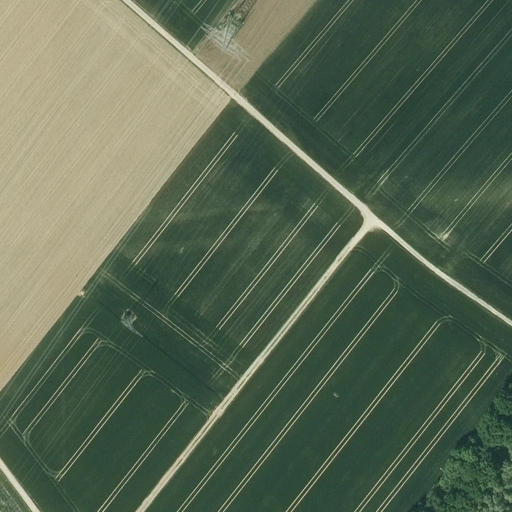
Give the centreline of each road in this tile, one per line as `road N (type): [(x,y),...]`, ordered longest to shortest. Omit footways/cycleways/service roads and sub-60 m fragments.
road 1 (track): [(123,0),(413,254),(511,326)]
road 2 (track): [(141,511),(373,219)]
